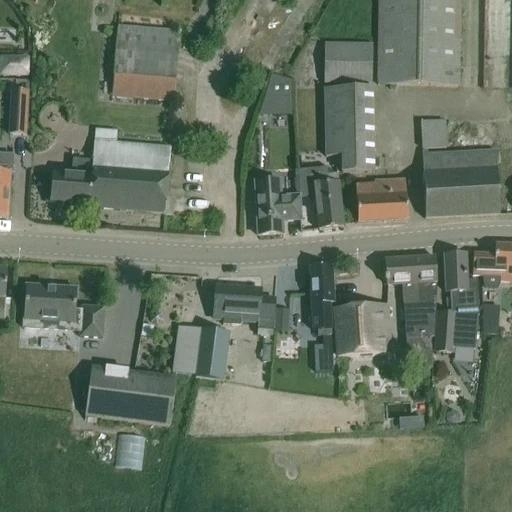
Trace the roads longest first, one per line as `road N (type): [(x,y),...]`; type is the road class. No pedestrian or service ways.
road 1 (tertiary): [(0,242),(231,256),(511,237)]
road 2 (track): [(231,256),(230,139),(308,0)]
road 3 (unknown): [(19,243),(29,65),(22,32),(0,16)]
